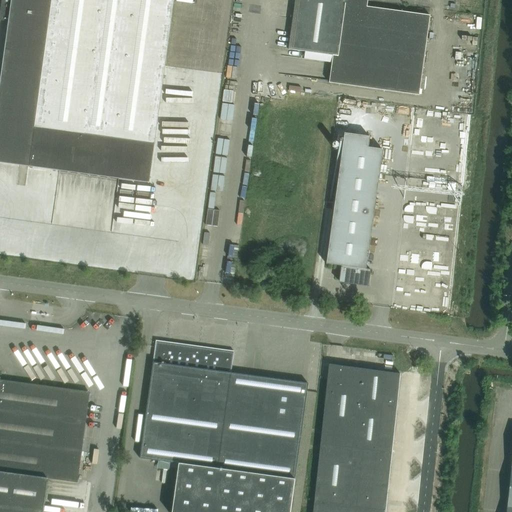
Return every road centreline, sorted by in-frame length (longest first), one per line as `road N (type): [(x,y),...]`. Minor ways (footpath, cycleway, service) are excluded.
road 1 (unclassified): [(445,343),(0,283)]
road 2 (unknown): [(208,311),(256,0)]
road 3 (unclassified): [(427,511),(445,343)]
road 4 (unknown): [(129,300),(123,348),(6,331)]
